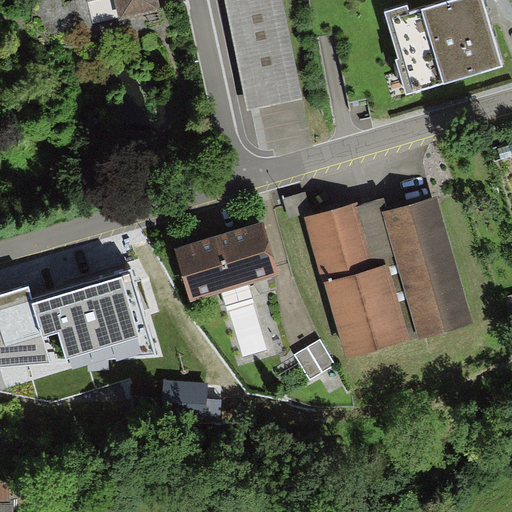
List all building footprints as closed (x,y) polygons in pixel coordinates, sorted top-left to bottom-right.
[(115,0),(120,16),(162,6),(160,0),(115,0)] [(284,0),(226,0),(247,107),(303,96),(284,0)] [(498,65),(480,0),(445,0),(387,16),(407,90),(498,65)] [(305,189),(282,195),(289,216),(304,211),(311,209),(305,189)] [(304,211),(344,353),(473,318),(438,189),(385,203),(382,204),(396,252),(371,259),(355,201),(354,197),(311,209),(304,211)] [(383,193),(355,201),(371,259),(396,252),(382,204),(385,203),(383,193)] [(175,238),(191,291),(280,264),(264,211),(175,238)] [(115,247),(24,290),(54,352),(118,322),(116,319),(143,306),(115,247)] [(336,362),(320,336),(294,351),(310,378),(336,362)] [(207,398),(209,380),(163,375),(161,393),(137,390),(135,409),(221,418),(223,400),(207,398)] [(0,474),(0,511),(14,511),(13,497),(10,498),(9,477),(0,474)]
